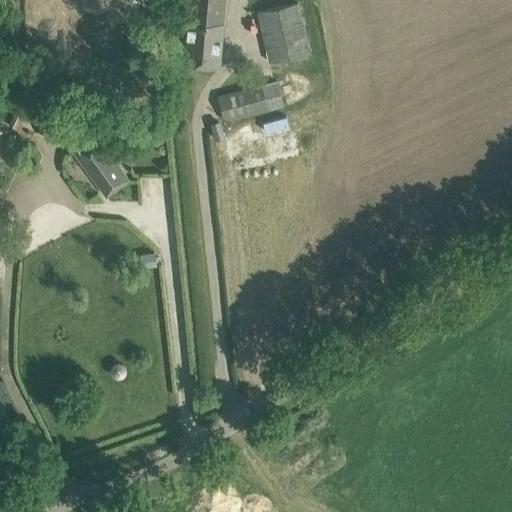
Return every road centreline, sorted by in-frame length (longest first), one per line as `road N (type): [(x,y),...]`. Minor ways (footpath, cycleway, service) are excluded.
road 1 (unclassified): [(41,511),(151,472),(511,248)]
road 2 (unknown): [(235,419),(201,121),(231,62),(239,0)]
